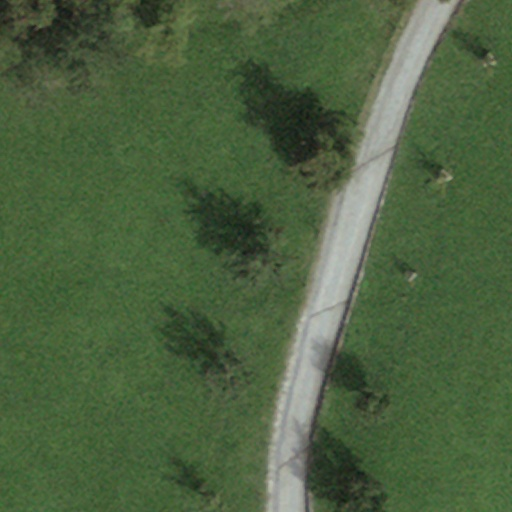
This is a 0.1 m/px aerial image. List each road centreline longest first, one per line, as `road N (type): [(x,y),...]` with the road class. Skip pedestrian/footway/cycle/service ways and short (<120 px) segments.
road 1 (unclassified): [(292,511),(285,452),(380,122),(440,0)]
road 2 (track): [(0,63),(285,0)]
